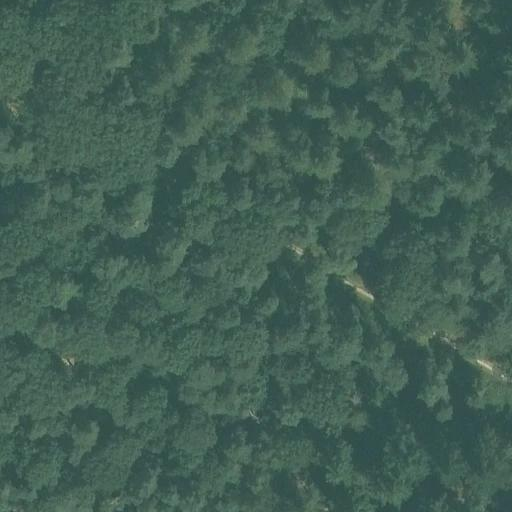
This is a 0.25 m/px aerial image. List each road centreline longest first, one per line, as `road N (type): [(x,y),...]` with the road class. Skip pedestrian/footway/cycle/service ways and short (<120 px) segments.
road 1 (track): [(0,80),(511,380)]
road 2 (track): [(437,336),(226,511)]
